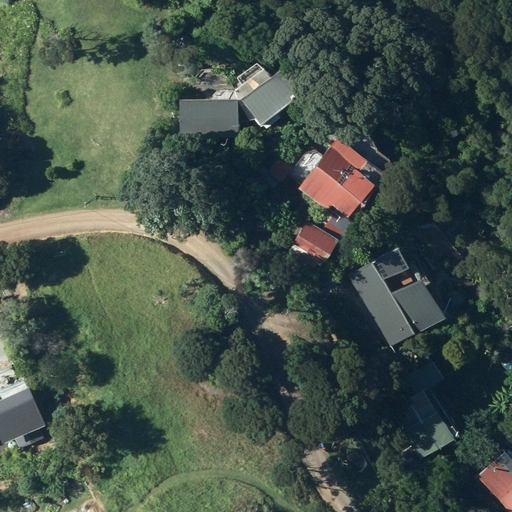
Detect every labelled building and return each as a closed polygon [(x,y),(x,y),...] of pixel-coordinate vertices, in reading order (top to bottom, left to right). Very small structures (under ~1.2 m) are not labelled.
[(266,127),(313,96),(295,69),(278,80),(273,71),(247,87),(253,96),(247,101),(183,102),(184,140),(243,138),(242,127),(251,126),(251,119),(260,119),(266,127)] [(310,179),(357,217),(391,176),(344,138),(310,179)] [(296,245),(330,265),(358,221),(338,209),(324,230),(311,222),(296,245)] [(361,230),(352,241),(363,251),(373,241),(361,230)] [(353,279),(393,346),(451,318),(429,282),(399,300),(377,264),(353,279)] [(0,396),(0,437),(6,435),(10,444),(52,425),(35,388),(25,393),(23,388),(1,399),(0,396)] [(444,412),(405,434),(421,463),(460,441),(444,412)] [(483,479),(511,509),(511,451),(483,479)] [(78,465),(64,470),(70,484),(84,478),(78,465)]
